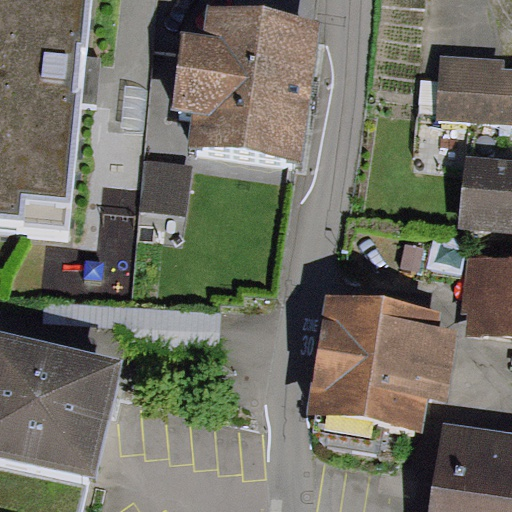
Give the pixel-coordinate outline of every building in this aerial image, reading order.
[(0,0),(0,234),(67,241),(89,0),(0,0)] [(198,122),(196,152),(291,160),(304,27),(211,19),(208,54),(179,52),(173,119),(198,122)] [(511,127),(511,71),(503,71),(504,60),(439,56),(435,123),(511,127)] [(511,158),(463,154),(456,231),(511,236),(511,158)] [(144,173),(137,210),(174,217),(181,180),(144,173)] [(468,317),(466,335),(511,340),(511,263),(467,258),(459,316),(468,317)] [(382,456),(386,425),(418,430),(423,397),(442,400),(452,331),(435,328),(437,314),(329,298),(311,419),(323,421),(319,446),(382,456)] [(0,469),(87,491),(96,493),(125,373),(0,343),(0,469)] [(430,511),(511,511),(511,433),(443,424),(430,511)] [(0,511),(81,511),(87,491),(0,469),(0,511)]
